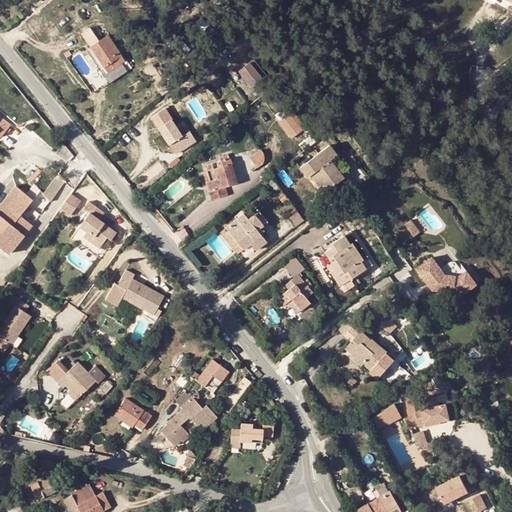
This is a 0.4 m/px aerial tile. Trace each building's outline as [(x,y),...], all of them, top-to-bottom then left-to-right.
[(511,1),(509,0),(487,0),(505,9),(511,6),(511,1)] [(90,47),(105,67),(114,61),(118,65),(124,60),(107,35),(90,47)] [(253,60),(250,63),(263,78),(266,76),(253,60)] [(114,61),(105,67),(107,72),(118,65),(114,61)] [(239,71),(253,87),(263,78),(250,63),(239,71)] [(152,118),(174,152),(186,144),(183,140),(186,138),(181,129),(179,131),(171,120),(172,119),(165,109),(152,118)] [(279,122),(293,138),(302,130),(289,114),(279,122)] [(0,136),(1,137),(10,125),(0,116),(0,136)] [(310,175),(314,180),(317,178),(319,181),(322,179),(330,189),(344,178),(342,175),(340,172),(346,167),(329,145),(300,168),(307,177),(310,175)] [(236,183),(230,159),(222,161),(218,162),(219,167),(216,168),(221,187),(236,183)] [(340,172),(342,175),(348,170),(346,167),(340,172)] [(213,189),(221,187),(216,168),(209,170),(213,189)] [(317,178),(314,180),(325,193),(330,189),(322,179),(319,181),(317,178)] [(279,188),(275,182),(270,185),(275,191),(279,188)] [(17,186),(0,207),(0,246),(10,254),(33,225),(22,216),(34,200),(17,186)] [(82,197),(74,191),(64,206),(72,211),(82,197)] [(89,196),(84,204),(90,208),(81,222),(87,227),(84,232),(100,244),(108,233),(112,236),(118,228),(105,219),(103,222),(98,218),(100,216),(105,207),(89,196)] [(243,214),(226,228),(243,249),(250,244),(256,250),(266,241),(243,214)] [(349,218),(324,234),(331,245),(350,232),(356,228),(349,218)] [(238,254),(243,249),(226,228),(221,233),(238,254)] [(332,263),(330,264),(337,275),(335,277),(340,286),(372,265),(350,232),(331,245),(332,247),(325,252),(332,263)] [(296,271),(303,265),(294,256),(288,261),(296,271)] [(432,256),(416,268),(432,290),(463,295),(477,284),(467,271),(458,276),(445,274),(432,256)] [(337,275),(330,264),(328,266),(335,277),(337,275)] [(119,281),(116,280),(107,296),(118,303),(123,294),(156,312),(166,293),(146,282),(144,284),(141,283),(142,280),(134,275),(136,271),(127,266),(119,281)] [(285,304),(288,301),(292,298),(301,309),(311,302),(307,297),(312,292),(311,289),(313,286),(310,282),(307,284),(298,274),(291,279),(295,283),(279,297),(285,304)] [(13,280),(6,290),(11,293),(16,286),(19,283),(13,280)] [(27,289),(19,283),(16,286),(25,292),(27,289)] [(16,302),(0,325),(0,335),(10,342),(11,343),(32,312),(25,309),(30,302),(15,292),(11,298),(16,302)] [(298,313),(301,309),(292,298),(288,301),(298,313)] [(389,318),(383,325),(392,333),(398,327),(389,318)] [(344,334),(353,341),(361,332),(362,331),(353,324),(344,334)] [(366,362),(365,364),(372,370),(388,352),(373,340),(371,340),(361,332),(353,341),(347,348),(353,353),(354,351),(366,362)] [(10,342),(0,335),(0,347),(5,351),(10,342)] [(354,351),(353,353),(350,356),(362,367),(365,364),(366,362),(354,351)] [(398,360),(388,352),(371,372),(381,379),(398,360)] [(79,359),(59,379),(65,386),(67,383),(71,388),(79,396),(97,379),(99,381),(106,374),(96,364),(89,370),(79,359)] [(214,359),(198,380),(215,393),(223,381),(217,377),(225,367),(214,359)] [(231,371),(225,367),(217,377),(223,381),(231,371)] [(411,386),(401,393),(410,428),(418,426),(415,411),(411,386)] [(77,398),(79,396),(71,388),(69,390),(77,398)] [(168,423),(162,429),(175,444),(181,439),(183,441),(192,434),(183,425),(192,417),(200,426),(215,412),(208,404),(204,407),(193,395),(181,406),(183,408),(168,422),(168,423)] [(125,418),(134,424),(142,429),(152,415),(126,398),(115,414),(124,421),(125,418)] [(422,409),(415,411),(418,426),(449,420),(446,404),(436,406),(434,398),(420,401),(422,409)] [(396,403),(376,412),(380,424),(400,417),(396,403)] [(215,412),(200,426),(204,431),(220,417),(215,412)] [(125,418),(124,421),(132,426),(134,424),(125,418)] [(232,428),(231,446),(241,446),(241,440),(263,441),(263,435),(274,435),(274,424),(264,424),(264,428),(254,427),(254,423),(242,422),(242,428),(232,428)] [(426,443),(422,431),(412,433),(420,448),(426,451),(430,451),(432,442),(426,443)] [(183,467),(189,469),(195,461),(187,458),(183,467)] [(30,485),(37,501),(45,497),(42,490),(56,484),(61,481),(58,474),(45,480),(43,476),(36,480),(37,481),(30,485)] [(460,475),(436,487),(444,503),(468,491),(460,475)] [(275,479),(270,487),(277,491),(282,483),(275,479)] [(382,479),(372,485),(380,497),(389,491),(382,479)] [(74,488),(76,492),(88,485),(85,482),(74,488)] [(42,490),(45,497),(59,490),(56,484),(42,490)] [(72,494),(78,506),(81,511),(101,511),(104,511),(95,495),(90,485),(88,485),(76,492),(72,494)] [(389,491),(380,497),(388,511),(402,511),(390,490),(389,491)] [(102,491),(95,495),(104,511),(110,508),(102,491)] [(480,494),(473,498),(480,511),(487,507),(480,494)] [(388,511),(380,497),(369,503),(374,511),(388,511)] [(356,511),(374,511),(369,503),(356,511)]
